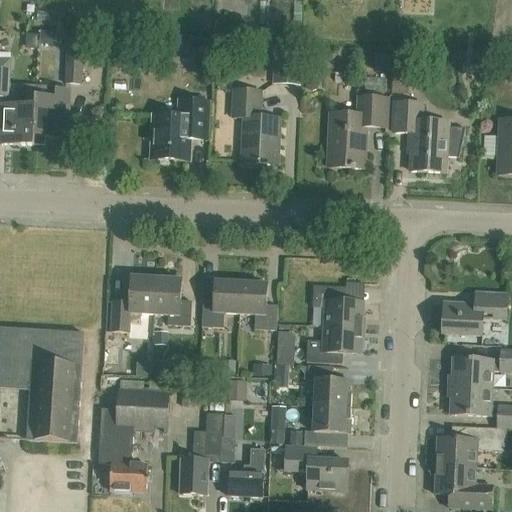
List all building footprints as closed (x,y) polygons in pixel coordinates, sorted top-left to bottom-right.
[(82,85),(83,57),(84,40),(68,39),(66,85),(82,85)] [(193,50),(193,65),(212,66),(213,45),(197,45),(197,50),(193,50)] [(275,50),(273,85),(300,87),(302,51),(275,50)] [(0,98),(9,98),(10,70),(11,61),(0,60),(0,98)] [(26,99),(26,107),(4,106),(2,146),(35,147),(37,99),(38,88),(38,87),(24,86),(23,99),(26,99)] [(38,88),(37,99),(35,147),(36,147),(36,139),(69,140),(71,92),(57,91),(53,88),(38,88)] [(242,165),(279,167),(281,120),(260,119),(260,110),(262,110),(263,93),(235,92),(233,119),(245,120),(242,165)] [(365,171),(368,124),(386,125),(385,130),(387,130),(388,100),(360,99),(359,117),(332,115),(329,169),(365,171)] [(189,162),(190,141),(207,142),(209,103),(181,102),(180,118),(155,117),(153,160),(189,162)] [(464,134),(448,133),(449,124),(423,122),(424,106),(396,104),(395,134),(411,135),(411,146),(414,146),(412,173),(446,175),(447,158),(459,158),(459,160),(460,160),(466,130),(465,130),(464,134)] [(511,122),(501,122),(499,177),(511,177),(511,122)] [(143,316),(156,317),(158,280),(132,279),(131,305),(112,304),(110,333),(130,335),(131,325),(142,325),(143,316)] [(158,280),(156,317),(170,317),(169,327),(192,328),(193,303),(181,302),(183,282),(158,280)] [(241,316),(243,285),(217,284),(216,304),(205,304),(203,329),(225,330),(225,315),(241,316)] [(268,286),(243,285),(241,316),(257,317),(256,332),(277,333),(278,307),(267,307),(268,286)] [(347,289),(314,288),(313,309),(326,309),(325,328),(364,330),(365,304),(346,303),(347,289)] [(508,297),(477,296),(476,308),(445,306),(443,336),(483,338),(484,320),(507,321),(508,297)] [(362,356),(364,330),(325,328),(324,343),(308,342),(307,365),(344,367),(344,356),(362,356)] [(2,330),(0,358),(0,389),(31,392),(28,442),(79,445),(85,335),(2,330)] [(114,347),(114,379),(127,379),(127,347),(114,347)] [(453,389),(493,391),(494,373),(501,373),(501,374),(511,374),(511,352),(502,352),(501,364),(494,364),(494,363),(454,361),(453,389)] [(198,363),(176,363),(175,377),(198,378),(198,363)] [(317,382),(316,408),(352,409),(353,383),(334,382),(334,368),(309,367),(308,382),(317,382)] [(492,408),(493,391),(453,389),(452,417),(491,419),(491,417),(499,418),(498,430),(511,431),(511,408),(499,408),(492,408)] [(352,409),(316,408),(315,433),(306,433),(305,447),(330,449),(331,435),(351,436),(352,409)] [(209,461),(221,462),(222,439),(220,439),(221,412),(207,411),(206,435),(196,434),(195,461),(183,460),(181,496),(208,497),(209,461)] [(478,453),(496,454),(505,454),(506,432),(466,429),(465,441),(438,440),(437,468),(477,470),(478,453)] [(222,439),(221,462),(221,463),(235,463),(235,440),(222,439)] [(308,491),(348,493),(349,464),(317,462),(318,450),(288,448),(286,472),(309,474),(308,491)] [(229,498),(263,499),(265,460),(252,460),(251,476),(245,476),(245,471),(232,470),(232,475),(230,475),(229,498)] [(112,465),(111,492),(129,493),(147,494),(148,480),(149,467),(112,465)] [(477,470),(437,468),(436,496),(462,498),(461,510),(493,511),(494,489),(476,488),(477,470)]
